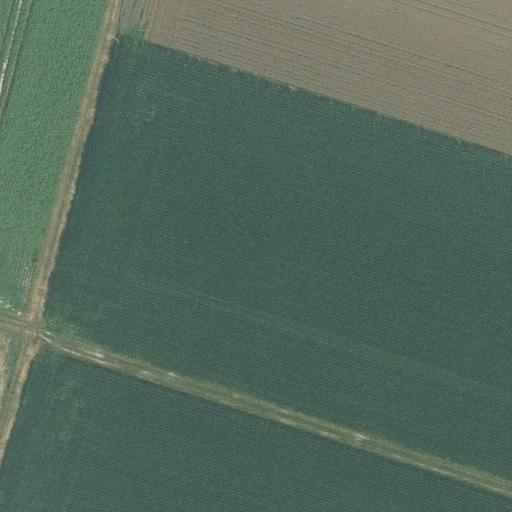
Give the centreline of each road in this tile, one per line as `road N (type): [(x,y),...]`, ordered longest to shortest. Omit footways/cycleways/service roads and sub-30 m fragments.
road 1 (track): [(511,505),(0,337)]
road 2 (track): [(0,505),(130,0)]
